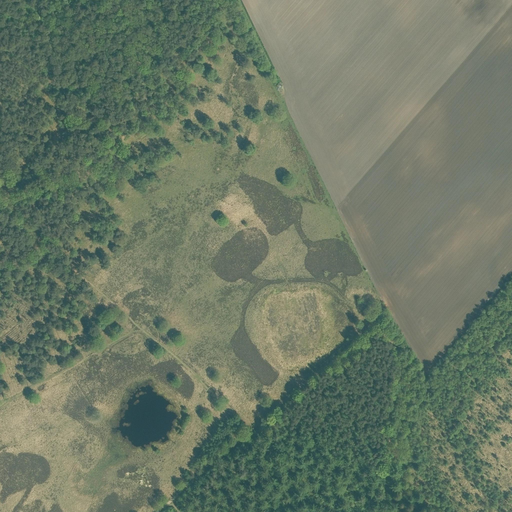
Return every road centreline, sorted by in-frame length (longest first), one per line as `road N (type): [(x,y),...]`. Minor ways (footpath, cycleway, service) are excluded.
road 1 (track): [(401,511),(389,445),(402,365),(378,324),(250,430)]
road 2 (track): [(250,430),(158,511)]
